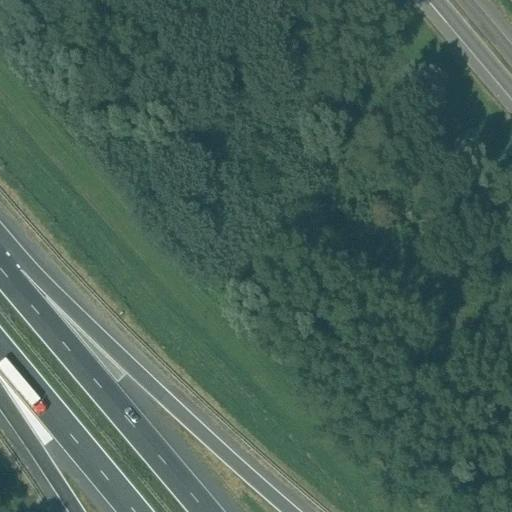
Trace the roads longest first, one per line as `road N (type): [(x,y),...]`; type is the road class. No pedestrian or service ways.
road 1 (motorway): [(291,511),(132,371),(2,273)]
road 2 (motorway): [(211,511),(2,273)]
road 3 (motorway): [(0,353),(133,511)]
road 4 (motorway): [(0,368),(75,511)]
